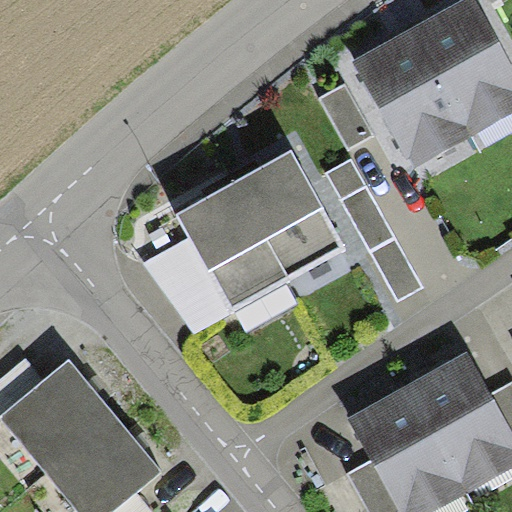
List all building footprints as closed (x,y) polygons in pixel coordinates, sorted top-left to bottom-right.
[(413,31),(470,134),(511,110),(511,80),(467,0),(413,31)] [(413,31),(360,61),(418,164),(470,134),(413,31)] [(318,96),(345,144),(368,131),(341,83),(318,96)] [(288,157),(238,186),(292,280),(342,252),(288,157)] [(238,186),(181,218),(193,240),(152,263),(194,336),(292,280),(238,186)] [(423,286),(368,190),(343,204),(398,300),(423,286)] [(404,383),(461,481),(511,451),(511,385),(508,379),(488,391),(463,348),(404,383)] [(108,511),(157,472),(69,367),(3,423),(77,511),(108,511)] [(408,511),(461,481),(404,383),(345,417),(370,459),(345,473),(367,511),(391,511),(398,508),(400,511),(408,511)]
